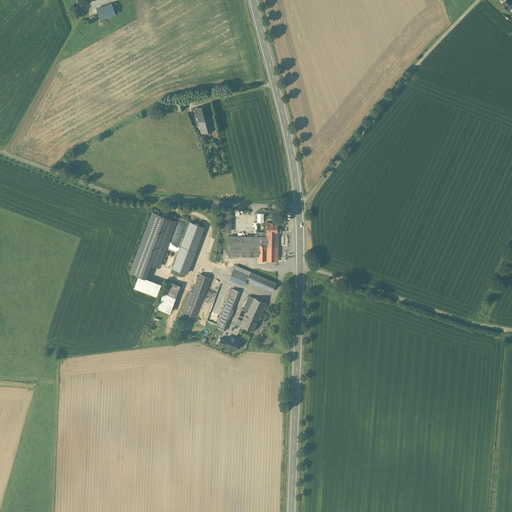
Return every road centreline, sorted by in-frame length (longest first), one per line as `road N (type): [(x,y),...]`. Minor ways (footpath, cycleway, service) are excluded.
road 1 (unclassified): [(298,208),(120,195),(0,152)]
road 2 (primary): [(299,265),(292,511)]
road 3 (unclassified): [(511,330),(299,265)]
road 4 (primary): [(253,0),(298,208)]
road 5 (unknown): [(5,154),(77,26)]
